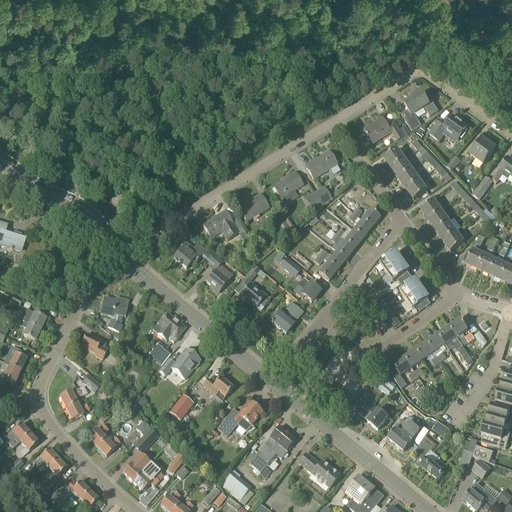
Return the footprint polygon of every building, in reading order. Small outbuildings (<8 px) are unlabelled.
[(422,95),(405,106),(408,111),(400,116),(411,134),(421,128),(416,119),(414,120),(411,116),(424,108),(430,118),(438,113),(432,103),(428,106),(422,95)] [(440,122),(439,122),(429,136),(439,143),(444,137),(447,139),(449,136),(458,142),(459,139),(461,140),(461,141),(468,133),(467,132),(465,131),(467,129),(452,118),(446,127),(444,129),(438,124),(440,122)] [(364,131),(373,146),(391,135),(397,144),(404,139),(400,132),(394,123),(387,127),(383,120),(364,131)] [(400,132),(404,139),(409,135),(405,129),(400,132)] [(416,135),(423,140),(424,138),(422,136),(424,133),(420,130),(416,135)] [(477,150),(471,157),(483,166),(488,158),(489,159),(495,150),(483,140),(476,149),(477,150)] [(412,147),(419,154),(423,150),(416,143),(412,147)] [(423,150),(419,154),(426,162),(431,158),(423,150)] [(384,161),(391,171),(405,162),(397,151),(384,161)] [(305,168),(313,182),(337,167),(329,153),(305,168)] [(426,162),(435,172),(439,167),(431,158),(426,162)] [(446,169),(451,173),(460,164),(455,159),(446,169)] [(508,182),(511,184),(511,161),(508,159),(500,170),(492,181),(497,185),(505,174),(510,178),(508,182)] [(405,162),(391,171),(399,182),(412,172),(405,162)] [(435,172),(444,181),(448,177),(439,167),(435,172)] [(412,172),(399,182),(406,192),(420,182),(415,176),(419,174),(415,169),(412,172)] [(281,201),(285,208),(298,200),(294,193),(303,188),(295,175),(273,189),(280,201),(281,201)] [(472,197),(480,203),(493,185),(486,179),(472,197)] [(406,192),(414,203),(427,193),(420,182),(406,192)] [(324,189),(314,194),(323,208),(328,205),(332,202),(324,189)] [(460,199),(463,201),(467,197),(460,189),(455,194),(460,199)] [(337,190),(331,193),(334,199),(340,195),(337,190)] [(304,200),(314,216),(324,209),(323,208),(314,194),(304,200)] [(238,210),(246,224),(268,210),(260,197),(238,210)] [(463,201),(470,209),(475,205),(467,197),(463,201)] [(421,212),(428,223),(442,213),(434,203),(421,212)] [(470,209),(479,218),(483,214),(478,208),(475,205),(470,209)] [(355,218),(358,220),(362,214),(356,210),(352,215),(355,218)] [(479,218),(488,228),(492,223),(495,220),(486,211),(483,214),(479,218)] [(361,222),(371,231),(380,220),(369,212),(361,222)] [(428,223),(435,233),(449,224),(442,213),(428,223)] [(238,235),(231,224),(225,214),(202,228),(210,240),(221,234),(227,242),(238,235)] [(355,218),(352,215),(348,220),(347,221),(353,226),(358,220),(355,218)] [(284,223),(291,236),(292,236),(292,235),(296,232),(288,220),(284,223)] [(356,228),(352,233),(362,241),(371,231),(361,222),(356,228)] [(276,227),(284,240),(291,236),(284,223),(283,223),(276,227)] [(435,233),(443,244),(457,234),(449,224),(435,233)] [(0,247),(20,254),(24,242),(19,241),(21,236),(14,234),(12,238),(4,236),(7,227),(0,225),(0,247)] [(338,232),(335,237),(338,239),(340,241),(341,241),(345,235),(339,231),(338,232)] [(344,244),(354,252),(362,241),(352,233),(344,244)] [(244,234),(239,238),(246,249),(251,245),(244,234)] [(443,244),(450,254),(464,245),(457,234),(443,244)] [(338,239),(335,237),(331,241),(330,242),(335,245),(336,246),(340,241),(338,239)] [(466,267),(477,273),(484,257),(478,254),(485,240),(479,237),(473,252),(466,267)] [(477,273),(489,278),(496,263),(495,263),(490,260),(498,242),(492,239),(484,257),(477,273)] [(173,261),(186,272),(192,264),(194,266),(205,252),(197,246),(193,251),(184,244),(180,249),(182,251),(173,261)] [(339,249),(335,254),(345,262),(354,252),(344,244),(339,249)] [(504,246),(499,257),(504,259),(509,248),(504,246)] [(318,258),(323,262),(328,257),(322,252),(319,249),(315,255),(318,258)] [(380,266),(386,275),(403,264),(396,255),(395,256),(391,251),(380,259),(384,264),(380,266)] [(291,260),(307,273),(311,267),(295,254),(291,260)] [(326,265),(337,273),(345,262),(335,254),(326,265)] [(212,287),(219,294),(232,278),(220,268),(223,264),(215,257),(207,267),(215,273),(206,284),(211,288),(212,287)] [(313,263),(319,268),(323,262),(318,258),(313,263)] [(279,268),(295,281),(301,272),(286,260),(279,268)] [(496,263),(489,278),(501,283),(508,268),(501,265),(496,263)] [(397,282),(400,286),(411,279),(407,274),(409,273),(403,264),(386,275),(393,285),(397,282)] [(318,275),(328,284),(337,273),(326,265),(318,275)] [(501,283),(511,288),(511,270),(508,268),(501,283)] [(258,273),(253,269),(241,284),(245,288),(258,273)] [(399,294),(406,303),(422,291),(416,282),(414,283),(411,279),(400,286),(403,291),(399,294)] [(304,299),(312,305),(320,294),(310,285),(308,288),(302,283),(293,294),(302,301),(304,299)] [(240,298),(239,300),(245,304),(246,303),(255,310),(258,306),(262,310),(269,301),(265,298),(250,286),(247,290),(240,298)] [(373,286),(367,290),(371,296),(376,292),(373,286)] [(416,309),(420,314),(430,306),(427,301),(429,300),(422,291),(406,303),(412,312),(416,309)] [(22,303),(5,294),(2,300),(19,309),(22,303)] [(112,316),(125,319),(128,304),(115,301),(115,303),(104,300),(100,316),(112,319),(112,316)] [(272,325),(286,336),(293,327),(303,315),(291,304),(285,311),(288,313),(284,319),(279,315),(272,325)] [(16,321),(40,333),(46,322),(34,316),(28,313),(24,319),(18,316),(16,321)] [(387,319),(394,328),(400,324),(393,315),(387,319)] [(168,341),(173,345),(185,331),(166,316),(157,327),(161,331),(157,336),(166,343),(168,341)] [(466,322),(473,333),(477,330),(471,319),(466,322)] [(23,338),(35,344),(40,333),(16,321),(14,326),(21,329),(26,331),(23,338)] [(460,321),(449,329),(462,348),(463,349),(464,348),(465,351),(469,348),(467,345),(468,345),(465,339),(462,335),(468,332),(460,321)] [(107,330),(119,335),(123,328),(110,322),(107,330)] [(449,329),(438,336),(445,347),(450,343),(453,347),(456,352),(462,348),(449,329)] [(481,347),(482,349),(487,345),(486,344),(480,335),(475,339),(481,347)] [(94,358),(102,362),(108,351),(104,349),(106,345),(101,343),(87,336),(80,349),(94,357),(94,358)] [(438,336),(426,344),(434,355),(440,351),(445,347),(438,336)] [(155,363),(161,368),(172,355),(167,351),(159,344),(148,356),(155,362),(155,363)] [(426,344),(415,352),(423,362),(428,359),(434,355),(426,344)] [(3,365),(20,374),(28,358),(17,352),(16,353),(10,351),(3,365)] [(171,372),(185,383),(201,363),(185,351),(174,365),(169,361),(158,374),(165,379),(171,372)] [(415,352),(404,359),(412,370),(417,366),(423,362),(415,352)] [(446,360),(443,354),(442,354),(436,358),(437,359),(440,364),(441,364),(446,360)] [(437,359),(436,358),(431,362),(432,365),(435,368),(440,364),(437,359)] [(404,359),(393,367),(400,378),(411,370),(412,370),(404,359)] [(3,380),(15,385),(20,374),(3,365),(0,371),(0,372),(6,375),(3,380)] [(128,381),(145,389),(153,373),(137,365),(128,381)] [(420,370),(414,374),(418,379),(424,375),(420,370)] [(414,374),(408,378),(412,384),(418,379),(414,374)] [(511,376),(505,374),(502,384),(511,387),(511,376)] [(81,385),(94,396),(97,393),(98,394),(103,390),(101,388),(88,377),(81,385)] [(201,389),(221,405),(233,391),(220,380),(215,387),(208,381),(201,389)] [(378,390),(388,399),(397,388),(387,380),(378,390)] [(499,394),(511,397),(511,387),(502,384),(499,394)] [(123,401),(125,402),(131,390),(125,387),(119,399),(123,401)] [(59,399),(65,411),(77,405),(75,401),(82,398),(78,391),(71,394),(71,393),(59,399)] [(495,404),(511,408),(511,397),(499,394),(498,398),(496,398),(495,404)] [(367,424),(378,432),(388,420),(378,411),(380,409),(365,396),(353,410),(368,423),(367,424)] [(110,397),(105,400),(109,406),(113,403),(110,397)] [(175,420),(189,403),(182,398),(169,415),(175,420)] [(138,409),(145,406),(142,399),(134,402),(138,409)] [(115,407),(119,413),(124,409),(119,403),(115,407)] [(65,411),(72,423),(83,417),(90,413),(86,406),(79,409),(77,405),(65,411)] [(217,432),(227,440),(237,428),(248,436),(255,431),(252,427),(262,415),(250,405),(245,411),(244,410),(239,416),(233,411),(231,413),(231,414),(217,432)] [(408,407),(403,413),(398,419),(401,421),(393,430),(395,432),(388,441),(403,453),(411,444),(411,443),(420,432),(411,425),(418,415),(408,407)] [(491,407),(488,417),(511,424),(511,421),(511,419),(507,418),(509,412),(491,407)] [(99,420),(103,425),(114,415),(110,410),(99,420)] [(485,427),(503,432),(505,426),(510,427),(511,424),(488,417),(485,427)] [(135,431),(143,438),(150,430),(142,423),(135,431)] [(433,431),(444,439),(448,433),(437,425),(433,431)] [(20,444),(29,436),(21,426),(4,442),(13,451),(20,444)] [(87,440),(96,450),(106,441),(103,438),(109,433),(103,427),(97,432),(96,431),(87,440)] [(481,444),(506,451),(511,434),(503,432),(485,427),(484,431),(483,431),(481,436),(483,437),(481,444)] [(259,477),(265,470),(269,465),(275,457),(281,462),(288,454),(286,453),(295,442),(279,429),(270,440),(264,447),(248,466),(257,473),(255,476),(257,478),(259,477)] [(140,442),(148,450),(158,438),(150,431),(140,442)] [(19,454),(23,459),(29,454),(38,446),(29,436),(20,444),(25,449),(19,454)] [(96,450),(106,460),(115,451),(115,450),(120,445),(114,439),(109,444),(106,441),(96,450)] [(425,440),(415,453),(413,455),(417,458),(424,463),(420,467),(438,482),(445,474),(443,473),(447,468),(439,462),(440,460),(432,453),(436,448),(432,445),(425,440)] [(473,456),(476,448),(478,444),(471,442),(467,453),(473,456)] [(164,451),(169,455),(173,450),(169,446),(164,451)] [(493,454),(476,448),(473,456),(472,459),(489,465),(493,454)] [(47,468),(48,470),(58,461),(49,452),(34,465),(38,470),(44,465),(47,468)] [(473,456),(467,453),(464,452),(459,466),(469,469),(472,459),(473,456)] [(180,455),(167,471),(173,477),(186,461),(180,455)] [(122,476),(132,485),(141,476),(151,466),(140,456),(131,466),(122,476)] [(310,477),(328,492),(339,479),(321,464),(319,467),(306,456),(298,465),(311,476),(310,477)] [(194,460),(195,467),(200,466),(200,464),(202,464),(201,458),(194,460)] [(47,480),(51,484),(57,479),(66,471),(58,461),(48,470),(49,470),(53,475),(47,480)] [(471,473),(482,482),(491,471),(480,462),(471,473)] [(175,477),(181,483),(188,474),(182,469),(175,477)] [(16,476),(21,482),(25,478),(27,476),(21,471),(20,472),(16,476)] [(132,485),(142,494),(151,485),(150,484),(155,479),(149,473),(144,478),(141,476),(132,485)] [(238,502),(240,503),(251,491),(236,479),(238,478),(233,474),(229,479),(221,489),(237,502),(238,502)] [(347,510),(349,511),(372,511),(383,499),(358,479),(344,495),(353,502),(347,510)] [(72,493),(81,502),(89,493),(80,484),(76,488),(73,484),(67,490),(71,494),(72,493)] [(485,511),(489,511),(497,502),(476,485),(463,502),(474,511),(478,511),(481,509),(485,511)] [(202,504),(207,509),(219,495),(214,490),(202,504)] [(40,498),(44,502),(51,495),(47,491),(40,498)] [(46,502),(44,504),(50,511),(52,509),(64,498),(58,492),(52,497),(46,502)] [(89,511),(96,511),(99,510),(95,506),(98,502),(89,493),(81,502),(89,511)] [(160,509),(163,511),(174,511),(179,507),(175,504),(180,498),(173,493),(169,499),(168,499),(160,509)] [(511,499),(504,493),(498,500),(507,507),(511,500),(511,499)] [(213,505),(218,510),(226,500),(220,496),(213,505)] [(259,496),(252,502),(255,507),(263,501),(259,496)]
